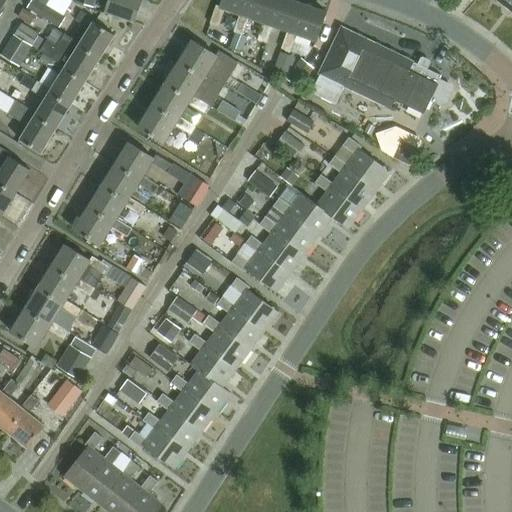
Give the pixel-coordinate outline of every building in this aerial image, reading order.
[(31,0),(28,7),(59,26),(64,17),(36,0),(31,0)] [(109,0),(105,13),(105,14),(136,24),(144,0),(109,0)] [(246,15),(251,0),(222,0),(220,6),(217,5),(210,23),(220,26),(226,8),(241,13),(246,15)] [(270,24),(278,0),(251,0),(246,15),(241,13),(234,31),(243,34),(250,16),(265,21),(270,24)] [(293,32),(303,3),(294,0),(278,0),(270,24),(265,21),(258,40),(267,43),(274,25),(288,30),(293,32)] [(511,0),(502,0),(511,8),(511,0)] [(293,32),(288,30),(282,48),(291,51),(298,33),(318,40),(328,12),(303,3),(293,32)] [(80,46),(101,59),(116,36),(95,23),(96,21),(82,12),(77,21),(90,30),(81,44),(80,46)] [(22,23),(15,35),(32,46),(40,34),(22,23)] [(441,81),(443,76),(412,61),(411,58),(408,57),(405,58),(397,54),(396,51),(393,49),(390,51),(382,47),(382,44),(378,42),(376,44),(364,38),(363,35),(360,33),(357,35),(343,28),(320,74),(321,75),(312,93),(336,105),(345,86),(391,108),(396,99),(424,112),(423,114),(425,114),(431,100),(442,105),(448,104),(454,92),(452,86),(441,81)] [(80,46),(81,44),(64,33),(56,46),(47,40),(40,51),(53,59),(66,68),(66,69),(87,82),(101,59),(80,46)] [(15,35),(14,34),(1,55),(20,66),(32,46),(15,35)] [(217,59),(232,68),(236,62),(221,52),(219,56),(194,40),(180,62),(206,77),(209,73),(217,59)] [(292,70),(297,57),(281,52),(275,68),(290,73),(292,70)] [(314,67),(302,57),(292,70),(290,73),(286,78),(298,87),(314,67)] [(66,69),(66,68),(53,59),(48,67),(61,76),(52,90),(51,92),(72,105),(87,82),(66,69)] [(223,82),(209,73),(206,77),(180,62),(166,84),(192,99),(195,95),(203,81),(218,91),(223,82)] [(51,92),(52,90),(18,69),(11,80),(31,93),(32,90),(47,99),(38,114),(37,116),(58,129),(72,105),(51,92)] [(166,84),(154,104),(179,120),(181,116),(190,102),(205,112),(210,104),(195,95),(192,99),(166,84)] [(256,92),(243,84),(238,92),(251,100),(256,92)] [(58,129),(37,116),(38,114),(16,101),(9,113),(30,126),(21,140),(43,153),(58,129)] [(154,104),(139,127),(165,143),(176,124),(192,133),(196,126),(181,116),(179,120),(154,104)] [(235,120),(240,112),(230,105),(225,114),(235,120)] [(287,118),(308,130),(314,120),(293,108),(287,118)] [(277,140),(296,156),(305,144),(286,129),(277,140)] [(352,134),(345,142),(357,152),(350,162),(348,165),(378,188),(392,169),(363,147),(365,144),(352,134)] [(410,165),(411,164),(416,154),(390,140),(384,152),(410,165)] [(130,143),(117,163),(143,179),(144,177),(153,162),(168,171),(173,164),(157,155),(155,158),(130,143)] [(12,155),(0,147),(0,166),(3,168),(0,173),(0,183),(17,194),(32,170),(11,157),(12,155)] [(337,153),(331,161),(344,170),(335,182),(333,184),(364,207),(378,188),(348,165),(350,162),(337,153)] [(129,200),(131,198),(131,197),(139,185),(154,194),(159,186),(144,177),(143,179),(117,163),(104,184),(129,200)] [(322,172),(316,180),(329,190),(319,203),(318,204),(334,215),(333,216),(349,227),(364,207),(333,184),(335,182),(322,172)] [(196,206),(208,185),(191,175),(179,196),(196,206)] [(0,183),(0,215),(2,217),(17,194),(0,183)] [(116,221),(118,218),(125,206),(141,216),(146,207),(131,198),(129,200),(104,184),(90,206),(116,221)] [(281,196),(275,204),(287,213),(289,210),(320,233),(333,216),(334,215),(318,204),(319,203),(303,191),(293,205),(281,196)] [(90,206),(76,230),(101,245),(113,226),(128,235),(133,227),(118,218),(116,221),(90,206)] [(225,209),(218,219),(236,232),(243,222),(249,226),(256,216),(247,210),(240,220),(225,209)] [(267,214),(261,223),(273,232),(275,229),(306,252),(320,233),(289,210),(287,213),(279,223),(267,214)] [(253,234),(247,242),(259,251),(261,248),(292,271),(306,252),(275,229),(273,232),(265,243),(253,234)] [(109,266),(94,257),(92,260),(66,244),(53,265),(78,281),(81,278),(96,287),(105,274),(104,273),(109,266)] [(239,251),(233,260),(246,270),(248,267),(278,290),(292,271),(261,248),(259,251),(252,261),(239,251)] [(210,262),(197,252),(189,263),(202,272),(210,262)] [(92,295),(96,287),(81,278),(78,281),(53,265),(39,288),(65,303),(67,299),(76,285),(92,295)] [(238,275),(231,284),(244,293),(236,304),(234,306),(265,330),(279,311),(250,289),(252,286),(238,275)] [(132,310),(147,287),(134,279),(119,302),(132,310)] [(204,287),(195,281),(191,286),(200,293),(204,287)] [(83,309),(67,299),(65,303),(39,288),(25,309),(51,324),(54,320),(69,330),(83,309)] [(220,299),(212,293),(208,299),(215,304),(220,299)] [(188,321),(197,309),(178,295),(169,306),(188,321)] [(224,295),(217,303),(230,312),(222,322),(220,325),(251,348),(265,330),(234,306),(236,304),(224,295)] [(106,324),(119,332),(133,311),(121,303),(112,318),(110,317),(106,324)] [(69,330),(54,320),(51,324),(25,309),(12,331),(37,347),(49,328),(65,338),(69,330)] [(209,313),(202,322),(215,332),(208,341),(206,344),(237,367),(251,348),(220,325),(222,322),(209,313)] [(166,345),(175,334),(155,320),(147,331),(166,345)] [(107,352),(118,334),(105,326),(94,344),(107,352)] [(195,332),(189,341),(202,351),(192,365),(199,370),(200,369),(222,386),(223,385),(237,367),(206,344),(208,341),(195,332)] [(96,347),(81,337),(76,334),(57,364),(77,377),(96,347)] [(179,357),(160,344),(150,358),(169,371),(179,357)] [(22,360),(4,349),(0,355),(0,360),(15,370),(22,360)] [(137,371),(128,364),(123,371),(133,378),(137,371)] [(178,372),(171,380),(184,390),(186,387),(217,411),(231,392),(223,385),(222,386),(200,369),(199,370),(191,382),(178,372)] [(148,405),(156,393),(135,378),(126,390),(148,405)] [(6,393),(0,400),(0,423),(9,431),(27,409),(23,407),(11,397),(21,385),(12,379),(3,390),(6,393)] [(69,381),(57,396),(70,406),(82,391),(69,381)] [(164,391),(158,399),(170,408),(172,406),(203,429),(217,411),(186,387),(184,390),(176,401),(164,391)] [(27,409),(9,431),(29,447),(47,425),(31,413),(40,401),(32,394),(23,407),(27,409)] [(149,409),(143,418),(156,427),(158,425),(189,448),(203,429),(172,406),(170,408),(162,419),(149,409)] [(135,428),(129,436),(143,446),(145,444),(175,467),(189,448),(158,425),(156,427),(148,438),(135,428)] [(89,445),(66,474),(84,488),(108,459),(105,456),(95,448),(104,436),(96,430),(86,443),(89,445)] [(108,459),(84,488),(102,503),(126,473),(123,470),(113,462),(122,451),(114,444),(105,456),(108,459)] [(126,473),(102,503),(113,511),(125,511),(145,488),(142,485),(131,477),(141,465),(133,459),(123,470),(126,473)] [(145,488),(125,511),(156,511),(164,503),(149,491),(159,480),(151,473),(142,485),(145,488)]
